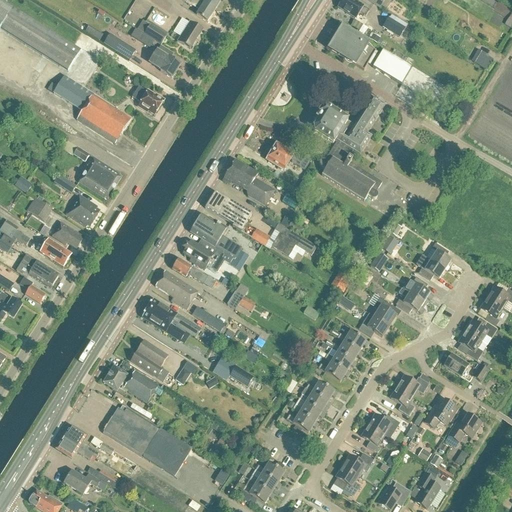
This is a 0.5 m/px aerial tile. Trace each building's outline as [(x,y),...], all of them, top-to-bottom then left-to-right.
[(121,0),(124,12),(133,10),(131,0),(121,0)] [(214,12),(195,0),(184,0),(184,2),(192,8),(193,7),(199,11),(196,17),(207,23),(214,12)] [(195,0),(214,12),(221,0),(220,0),(195,0)] [(356,4),(349,0),(341,0),(339,3),(341,3),(337,9),(355,20),(359,14),(365,18),(369,12),(363,8),(363,7),(356,3),(356,4)] [(363,0),(379,10),(385,0),(363,0)] [(82,52),(13,9),(0,1),(0,30),(69,73),(82,52)] [(135,13),(133,21),(146,25),(149,17),(135,13)] [(503,32),(508,35),(511,27),(511,16),(505,26),(506,27),(503,32)] [(495,17),(488,27),(494,31),(501,21),(495,17)] [(400,39),(405,30),(388,19),(382,29),(400,39)] [(177,43),(189,51),(201,32),(189,24),(188,24),(180,38),(177,43)] [(139,32),(124,25),(120,35),(140,45),(142,41),(136,39),(139,32)] [(150,28),(145,36),(163,47),(168,38),(150,28)] [(339,28),(326,49),(363,72),(368,64),(373,67),(372,69),(379,73),(384,76),(396,83),(401,86),(403,84),(409,74),(411,70),(411,69),(406,66),(395,59),(389,56),(382,52),(380,55),(375,52),(369,49),(366,47),(367,45),(348,34),(341,29),(339,28)] [(373,36),(370,41),(377,45),(380,40),(373,36)] [(110,37),(104,46),(111,50),(111,51),(117,41),(110,37)] [(148,39),(144,46),(149,50),(153,42),(148,39)] [(180,66),(178,65),(170,60),(172,56),(160,48),(156,54),(156,53),(149,64),(160,72),(160,73),(171,80),(180,66)] [(466,71),(472,58),(458,53),(453,66),(466,71)] [(480,53),(473,64),(481,69),(488,58),(480,53)] [(51,85),(48,91),(54,94),(53,95),(82,113),(76,121),(114,145),(130,120),(64,78),(57,89),(51,85)] [(147,94),(138,88),(131,99),(140,104),(137,109),(143,112),(144,111),(154,117),(155,115),(156,116),(159,111),(158,111),(163,103),(147,93),(147,94)] [(367,135),(385,107),(371,98),(353,127),(347,123),(348,122),(323,107),(310,128),(313,129),(314,134),(315,134),(333,145),(334,143),(336,144),(325,162),(324,162),(323,162),(322,162),(321,162),(320,163),(320,164),(319,164),(319,165),(319,166),(320,167),(320,168),(321,169),(325,171),(322,177),(364,203),(367,197),(371,200),(372,201),(373,201),(374,201),(375,201),(376,200),(376,199),(377,199),(377,198),(377,197),(377,195),(376,195),(376,194),(382,184),(350,164),(353,160),(349,158),(353,151),(360,155),(371,138),(367,135)] [(54,155),(57,148),(47,144),(45,151),(54,155)] [(303,162),(293,156),(276,145),(266,161),(284,172),(290,161),(292,162),(291,163),(304,171),(310,162),(305,158),(303,162)] [(73,157),(85,164),(89,157),(77,149),(73,157)] [(81,180),(78,184),(104,200),(105,199),(107,200),(121,179),(118,177),(119,176),(94,160),(86,172),(81,180)] [(275,192),(255,181),(257,176),(235,162),(223,180),(224,180),(222,183),(228,187),(230,184),(246,194),(248,199),(265,209),(275,192)] [(487,173),(485,176),(491,180),(487,186),(502,195),(508,186),(493,176),(487,173)] [(76,188),(69,183),(60,177),(55,185),(71,195),(76,188)] [(345,196),(344,198),(311,178),(308,184),(351,210),(355,202),(345,196)] [(19,181),(15,187),(26,195),(31,188),(19,181)] [(478,187),(476,190),(497,204),(502,195),(487,186),(484,190),(478,187)] [(476,190),(473,194),(479,198),(476,203),(491,213),(497,204),(476,190)] [(215,194),(205,210),(214,215),(213,215),(228,225),(228,224),(233,227),(232,228),(241,234),(247,223),(251,216),(215,195),(215,194)] [(89,229),(99,213),(96,211),(97,209),(78,197),(66,216),(86,229),(87,227),(89,229)] [(34,202),(27,214),(44,224),(51,212),(39,205),(35,202),(34,202)] [(467,204),(464,208),(485,221),(491,213),(476,203),(473,208),(467,204)] [(464,208),(462,212),(468,215),(465,220),(480,230),(485,221),(464,208)] [(426,224),(430,218),(420,211),(417,210),(413,216),(426,224)] [(234,261),(243,266),(245,264),(248,258),(240,253),(241,250),(224,239),(228,231),(215,223),(214,224),(201,216),(190,234),(193,236),(200,241),(217,250),(234,261)] [(5,225),(7,223),(0,218),(0,231),(0,232),(4,235),(15,242),(15,241),(25,248),(30,241),(16,232),(5,225)] [(456,221),(453,225),(459,229),(474,239),(480,230),(465,220),(462,225),(456,221)] [(292,223),(288,229),(299,236),(303,229),(292,223)] [(76,251),(83,239),(60,224),(51,238),(65,247),(67,245),(76,251)] [(396,239),(402,229),(394,225),(389,234),(396,239)] [(453,225),(451,229),(457,233),(453,238),(468,248),(474,239),(459,229),(453,225)] [(27,238),(32,230),(26,226),(21,235),(27,238)] [(45,238),(50,230),(45,227),(40,235),(45,238)] [(316,250),(278,227),(274,233),(279,236),(271,249),(289,259),(295,248),(312,258),(316,250)] [(254,232),(250,239),(264,248),(268,241),(254,232)] [(15,242),(4,235),(0,241),(0,242),(10,249),(15,242)] [(389,238),(381,250),(390,256),(397,244),(389,238)] [(63,269),(71,255),(48,240),(39,254),(63,269)] [(240,273),(243,266),(234,261),(217,250),(200,241),(197,247),(194,244),(193,243),(191,243),(190,242),(190,243),(183,245),(184,252),(182,252),(182,255),(182,256),(183,256),(184,258),(185,258),(190,260),(189,263),(204,273),(207,268),(217,274),(224,263),(240,273)] [(431,250),(425,259),(430,262),(444,272),(450,262),(445,259),(448,254),(435,245),(431,250)] [(36,263),(26,256),(16,272),(26,279),(28,276),(50,291),(59,277),(36,263)] [(423,258),(417,267),(421,270),(418,275),(430,282),(433,277),(438,281),(444,272),(430,262),(425,259),(423,258)] [(207,279),(178,261),(175,265),(174,265),(172,268),(173,269),(172,271),(185,279),(187,276),(203,286),(207,279)] [(374,261),(370,268),(377,273),(381,266),(374,261)] [(348,281),(353,273),(343,267),(338,275),(348,281)] [(170,303),(185,312),(197,294),(164,273),(155,288),(172,299),(170,303)] [(366,289),(372,280),(364,274),(358,284),(366,289)] [(0,276),(0,286),(9,293),(14,286),(0,276)] [(408,282),(402,291),(409,295),(423,304),(426,300),(429,302),(433,297),(424,292),(427,287),(415,279),(412,284),(408,282)] [(39,305),(45,297),(32,288),(33,286),(25,280),(20,287),(28,292),(25,296),(39,305)] [(239,286),(235,293),(243,298),(243,299),(248,291),(239,286)] [(487,300),(502,309),(508,313),(511,306),(511,293),(507,291),(504,296),(496,290),(495,290),(494,289),(487,300)] [(398,301),(395,306),(408,315),(412,310),(421,316),(424,311),(420,309),(423,304),(409,295),(402,291),(399,295),(401,297),(405,299),(402,304),(398,301)] [(11,301),(6,297),(1,294),(0,294),(0,320),(1,321),(5,316),(13,320),(21,307),(12,301),(11,301)] [(243,298),(238,306),(247,312),(252,304),(243,299),(243,298)] [(170,323),(176,315),(175,314),(173,313),(166,309),(155,301),(152,299),(151,300),(146,308),(170,323)] [(343,299),(339,305),(342,308),(344,309),(349,302),(347,301),(343,299)] [(373,318),(388,328),(395,317),(388,312),(391,307),(379,299),(375,304),(380,308),(373,318)] [(495,320),(502,309),(487,300),(480,311),(488,316),(485,321),(496,328),(499,323),(495,320)] [(179,342),(181,338),(184,334),(169,325),(170,323),(146,308),(141,317),(165,332),(179,342)] [(197,310),(193,317),(206,326),(211,318),(197,310)] [(370,339),(374,334),(381,339),(388,328),(373,318),(368,315),(358,331),(370,339)] [(181,318),(178,316),(172,325),(194,339),(197,340),(202,332),(181,318)] [(465,334),(480,343),(486,347),(491,341),(497,331),(485,324),(482,329),(476,325),(475,325),(472,323),(465,334)] [(228,331),(224,337),(230,341),(234,335),(228,331)] [(343,344),(359,353),(362,347),(365,349),(368,345),(350,333),(346,339),(333,332),(331,336),(343,344)] [(476,350),(480,343),(465,334),(458,345),(469,351),(466,356),(476,363),(482,354),(476,350)] [(131,363),(163,383),(169,374),(160,369),(168,358),(143,342),(136,354),(131,363)] [(327,342),(324,346),(330,350),(333,346),(327,342)] [(362,355),(359,353),(343,344),(340,350),(333,346),(330,350),(337,354),(352,363),(356,357),(359,359),(362,355)] [(352,363),(337,354),(333,360),(320,352),(318,356),(331,364),(346,373),(350,367),(353,369),(355,365),(352,363)] [(248,353),(244,360),(254,366),(258,360),(248,353)] [(460,378),(468,366),(451,355),(443,367),(460,378)] [(192,377),(197,370),(187,363),(182,371),(192,377)] [(349,375),(346,373),(331,364),(327,370),(320,366),(318,370),(339,384),(343,378),(346,380),(349,375)] [(317,368),(312,365),(308,370),(314,374),(317,368)] [(480,384),(488,372),(480,367),(472,378),(480,384)] [(130,379),(113,368),(103,384),(117,393),(121,387),(124,389),(123,390),(146,405),(158,387),(135,372),(130,379)] [(234,368),(228,378),(246,389),(252,379),(234,368)] [(281,383),(286,377),(280,372),(277,375),(279,377),(278,379),(281,383)] [(421,375),(418,380),(427,385),(430,381),(421,375)] [(397,389),(412,398),(416,392),(422,396),(428,386),(427,385),(418,380),(418,379),(414,385),(404,378),(397,389)] [(214,379),(206,384),(210,390),(218,385),(214,379)] [(312,394),(327,404),(331,398),(334,400),(337,395),(318,384),(314,390),(308,386),(305,390),(312,394)] [(438,396),(441,391),(436,388),(433,393),(438,396)] [(408,405),(412,398),(397,389),(390,400),(401,407),(398,412),(408,418),(414,409),(408,405)] [(327,404),(312,394),(308,400),(301,396),(297,393),(294,398),(305,405),(324,416),(330,406),(327,404)] [(446,428),(457,410),(444,402),(436,415),(432,412),(424,425),(433,431),(438,423),(446,428)] [(321,420),(324,416),(305,405),(302,410),(295,406),(292,411),(299,415),(314,424),(318,418),(321,420)] [(161,431),(122,407),(119,412),(117,410),(102,434),(143,460),(177,481),(180,476),(177,475),(192,451),(161,431)] [(317,426),(314,424),(299,415),(295,421),(289,417),(286,421),(295,427),(301,431),(308,435),(312,428),(315,430),(317,426)] [(368,428),(383,437),(387,431),(393,435),(399,425),(389,418),(386,423),(375,416),(368,428)] [(471,440),(480,425),(467,416),(461,426),(457,423),(448,438),(458,444),(463,436),(471,440)] [(418,428),(422,421),(418,418),(414,425),(418,428)] [(295,427),(292,432),(298,436),(301,431),(295,427)] [(412,427),(409,432),(414,436),(417,431),(412,427)] [(63,439),(92,458),(96,460),(99,455),(85,447),(83,449),(81,447),(86,438),(70,428),(63,439)] [(376,448),(383,437),(368,428),(361,439),(369,444),(366,449),(377,455),(380,450),(376,448)] [(89,462),(92,458),(63,439),(56,451),(72,461),(78,451),(81,453),(80,456),(89,462)] [(94,440),(90,446),(111,458),(114,453),(115,452),(94,440)] [(220,451),(225,444),(221,441),(216,448),(220,451)] [(407,451),(401,458),(416,471),(422,464),(407,451)] [(426,463),(431,456),(422,451),(417,458),(426,463)] [(463,463),(467,457),(461,454),(458,459),(463,463)] [(342,468),(358,478),(364,467),(368,469),(373,462),(362,455),(358,462),(349,457),(342,468)] [(394,468),(398,461),(391,457),(387,464),(394,468)] [(436,470),(441,461),(435,457),(429,465),(436,470)] [(262,475),(277,485),(281,479),(284,481),(286,476),(280,473),(284,467),(277,463),(274,469),(268,465),(264,471),(258,467),(255,471),(262,475)] [(358,478),(342,468),(335,479),(337,480),(346,486),(343,491),(350,495),(354,497),(357,492),(360,488),(354,484),(358,478)] [(85,480),(71,472),(63,484),(82,497),(90,486),(102,493),(106,486),(88,475),(85,480)] [(99,475),(96,479),(114,490),(119,483),(101,472),(99,475)] [(280,487),(277,485),(262,475),(258,481),(251,477),(249,481),(255,486),(270,495),(274,489),(277,491),(280,487)] [(422,491),(414,504),(426,511),(440,490),(432,485),(434,481),(425,475),(417,488),(422,491)] [(410,494),(395,484),(391,491),(389,489),(378,506),(387,511),(390,511),(396,502),(403,506),(410,494)] [(274,497),(270,495),(255,486),(251,491),(245,487),(242,492),(249,496),(264,505),(268,499),(271,501),(274,497)] [(47,499),(36,492),(29,503),(29,502),(28,503),(28,504),(28,505),(29,505),(29,506),(30,506),(39,511),(58,511),(62,506),(49,497),(47,499)] [(239,495),(238,498),(247,504),(249,502),(251,499),(241,492),(239,495)] [(83,511),(84,511),(87,508),(71,499),(66,507),(74,511),(76,511),(78,509),(83,511)]
